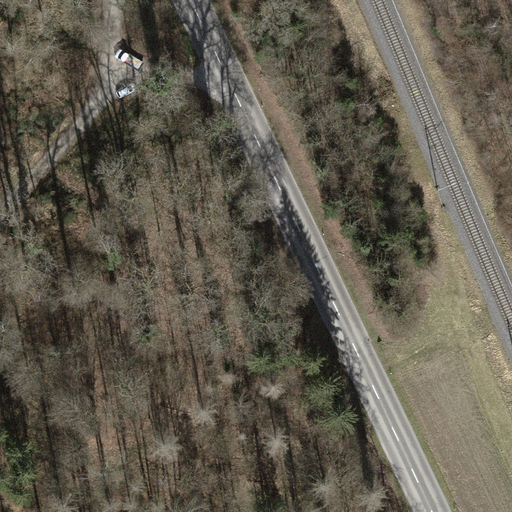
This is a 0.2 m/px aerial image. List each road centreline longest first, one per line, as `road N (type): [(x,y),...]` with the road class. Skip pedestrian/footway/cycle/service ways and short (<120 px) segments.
road 1 (tertiary): [(434,511),(191,0)]
road 2 (track): [(0,206),(102,84),(118,0)]
